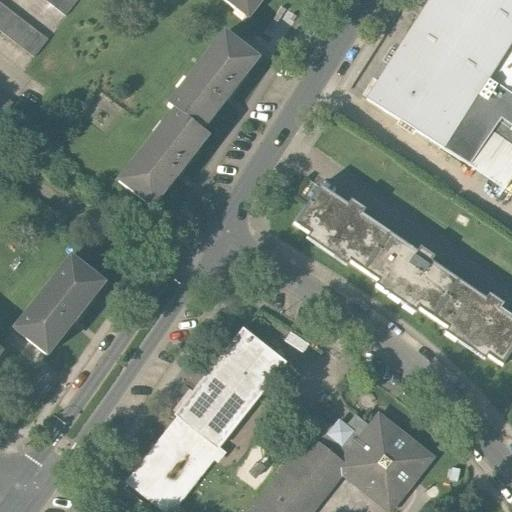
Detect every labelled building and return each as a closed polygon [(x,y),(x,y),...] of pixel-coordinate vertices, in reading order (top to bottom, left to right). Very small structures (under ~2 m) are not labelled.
[(78,0),(42,0),(65,18),(79,1),(78,0)] [(221,0),(251,24),(270,0),(221,0)] [(511,0),(431,0),(362,105),(442,157),(511,49),(511,0)] [(0,4),(0,32),(34,59),(48,42),(0,4)] [(175,112),(204,134),(261,61),(226,34),(169,107),(175,112)] [(511,192),(511,49),(442,157),(507,200),(511,192)] [(0,94),(0,120),(13,104),(0,94)] [(175,112),(119,185),(154,212),(211,140),(204,134),(175,112)] [(316,187),(292,224),(308,235),(306,239),(345,266),(348,262),(362,271),(386,235),(359,217),(363,211),(348,202),(345,207),(316,187)] [(416,255),(386,235),(362,271),(378,282),(375,286),(414,313),(417,309),(432,319),(456,283),(429,265),(433,258),(420,249),(416,255)] [(74,259),(16,331),(49,358),(107,285),(74,259)] [(484,302),(456,283),(432,319),(447,329),(444,333),(484,360),(487,356),(502,366),(511,352),(511,319),(499,311),(502,305),(488,296),(484,302)] [(176,416),(179,418),(218,449),(285,364),(244,331),(176,416)] [(324,422),(252,511),(316,511),(345,476),(389,511),(394,511),(435,460),(381,417),(371,429),(357,418),(348,428),(341,423),(335,430),(324,422)] [(224,454),(218,449),(179,418),(127,484),(161,511),(170,511),(212,460),(216,463),(224,454)]
